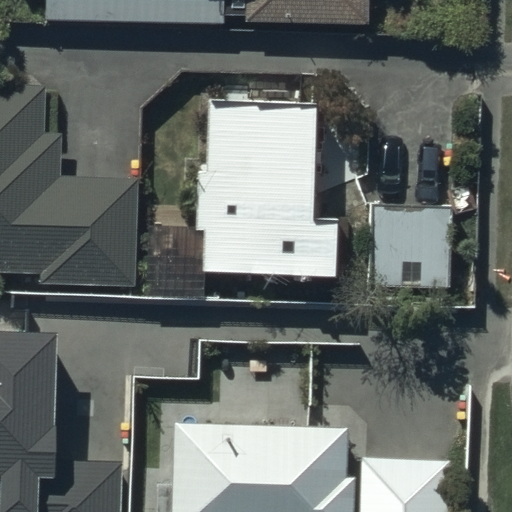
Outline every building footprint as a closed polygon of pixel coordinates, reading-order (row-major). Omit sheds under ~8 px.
[(40,0),(40,23),(221,27),(221,16),(240,17),(240,26),(364,28),(364,0),(40,0)] [(0,273),(39,274),(38,286),(130,288),(132,180),(59,179),(60,139),(40,138),(41,86),(0,85),(0,273)] [(314,106),(205,103),(203,176),(194,175),(193,231),(146,230),(144,298),(197,299),(198,279),(334,282),(336,219),(311,218),(314,106)] [(448,208),(367,207),(366,293),(448,294),(448,208)] [(48,339),(0,337),(0,511),(117,511),(118,464),(45,463),(48,339)] [(344,430),(169,426),(168,484),(153,483),(152,511),(451,511),(452,463),(359,461),(359,481),(343,481),(344,430)]
